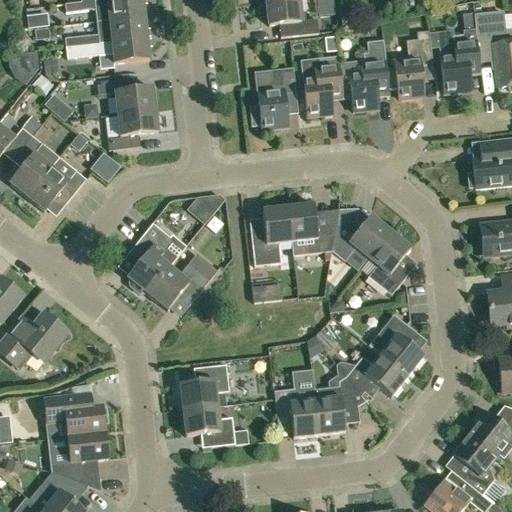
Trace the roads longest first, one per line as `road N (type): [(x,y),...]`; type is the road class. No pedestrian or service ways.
road 1 (residential): [(152,493),(370,475),(415,447),(440,412),(449,379),(439,243),(389,181)]
road 2 (unclassified): [(66,278),(127,342),(152,493)]
road 3 (residential): [(389,181),(338,166),(206,179)]
road 4 (residential): [(206,179),(130,190),(66,278)]
road 5 (residential): [(206,179),(192,0)]
road 6 (residential): [(389,181),(426,135),(491,124)]
